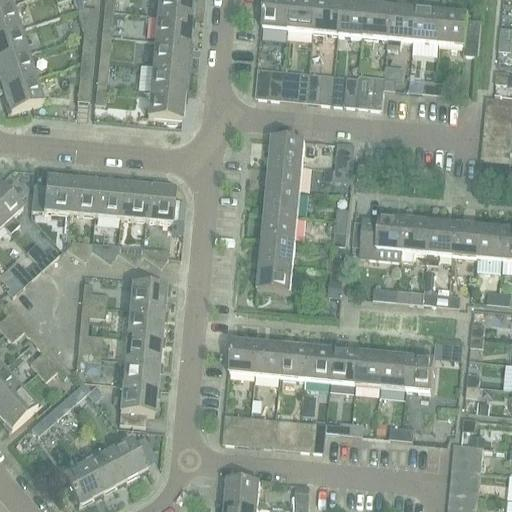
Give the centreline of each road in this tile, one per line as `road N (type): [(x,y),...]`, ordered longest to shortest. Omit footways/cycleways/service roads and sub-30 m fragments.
road 1 (residential): [(214,119),(471,139),(474,105)]
road 2 (residential): [(428,511),(430,495),(421,484),(184,458)]
road 3 (residential): [(197,317),(447,337)]
road 4 (residential): [(0,144),(211,164)]
road 5 (residential): [(197,317),(211,164)]
road 6 (residential): [(184,458),(197,317)]
